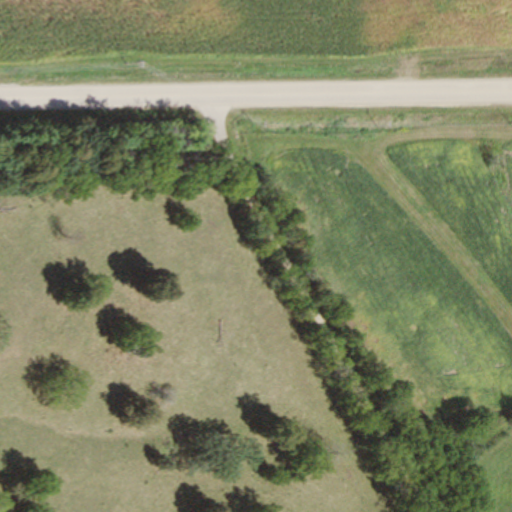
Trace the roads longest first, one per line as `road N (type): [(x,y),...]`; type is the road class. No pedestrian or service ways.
road 1 (secondary): [(511,93),(0,101)]
road 2 (residential): [(200,95),(431,511)]
